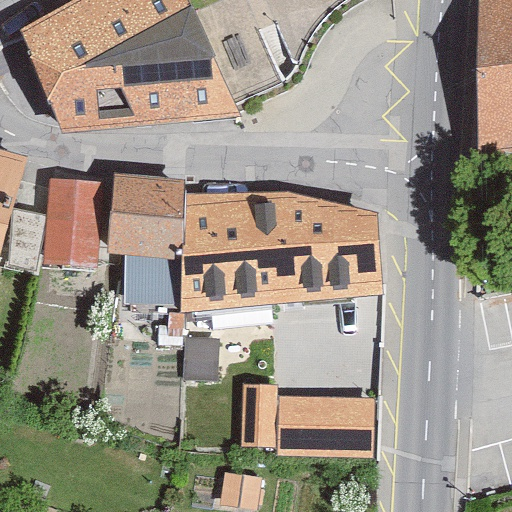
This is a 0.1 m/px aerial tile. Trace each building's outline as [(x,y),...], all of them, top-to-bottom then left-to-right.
[(74,0),(21,32),(58,140),(242,119),(236,104),(191,0),(74,0)] [(191,0),(236,104),(289,82),(302,69),(310,48),(324,24),(345,6),(353,0),(191,0)] [(511,0),(473,0),(486,152),(511,149),(511,0)] [(0,266),(30,161),(0,152),(0,266)] [(185,182),(114,179),(111,256),(182,259),(185,197),(185,182)] [(105,184),(48,180),(41,269),(98,273),(105,184)] [(290,194),(185,197),(182,259),(184,314),(386,296),(379,217),(290,194)] [(279,388),(244,386),(241,448),(276,450),(279,388)] [(376,399),(280,397),(278,457),(375,459),(376,399)]
